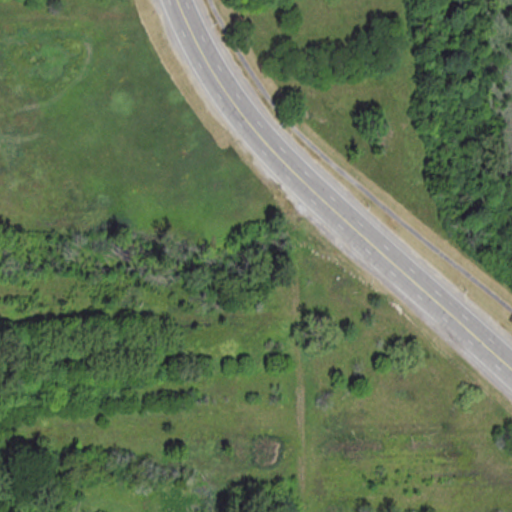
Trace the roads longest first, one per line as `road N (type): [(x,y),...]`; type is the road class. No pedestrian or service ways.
road 1 (secondary): [(173,0),(220,88),(273,154),(511,373)]
road 2 (track): [(302,511),(293,249)]
road 3 (track): [(295,312),(83,318)]
